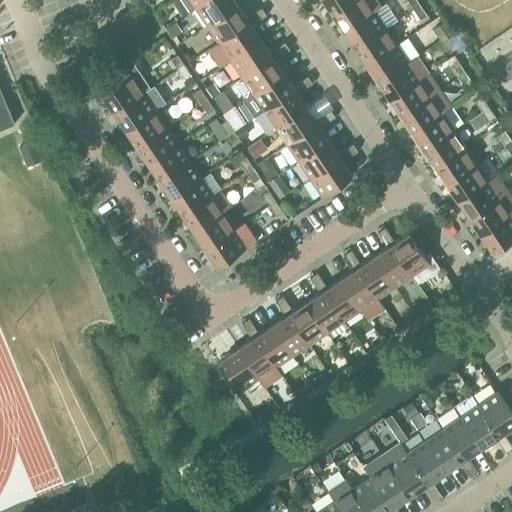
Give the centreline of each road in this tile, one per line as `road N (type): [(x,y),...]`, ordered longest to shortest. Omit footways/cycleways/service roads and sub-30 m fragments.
road 1 (residential): [(403,190),(213,320),(65,104)]
road 2 (residential): [(403,190),(277,0)]
road 3 (residential): [(511,344),(403,190)]
